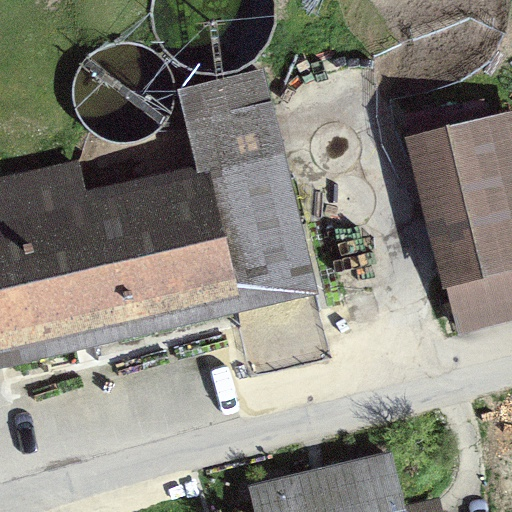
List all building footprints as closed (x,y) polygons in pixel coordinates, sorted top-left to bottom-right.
[(251,59),(268,41),(277,19),(276,0),(154,0),(155,21),(165,43),(183,60),(205,69),(229,68),(251,59)] [(151,129),(169,115),(179,95),(180,72),(170,52),(153,37),(131,32),(109,36),(91,50),(80,70),(80,93),(89,113),(107,128),(129,133),(151,129)] [(233,311),(312,293),(262,78),(183,96),(233,311)] [(511,257),(511,176),(499,120),(406,141),(437,275),(511,257)] [(233,311),(201,173),(81,202),(72,168),(0,185),(0,347),(38,338),(42,356),(233,311)] [(256,511),(396,511),(384,459),(252,490),(256,511)]
